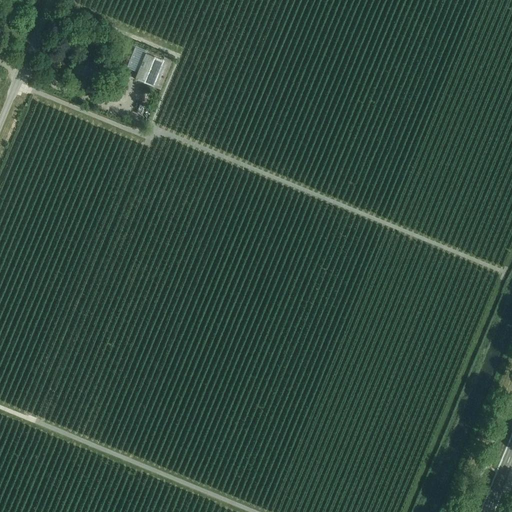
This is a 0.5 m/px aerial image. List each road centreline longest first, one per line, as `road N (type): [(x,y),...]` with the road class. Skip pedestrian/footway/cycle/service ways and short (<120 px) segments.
road 1 (unclassified): [(0,123),(49,0)]
road 2 (unknown): [(20,73),(98,104),(130,85)]
